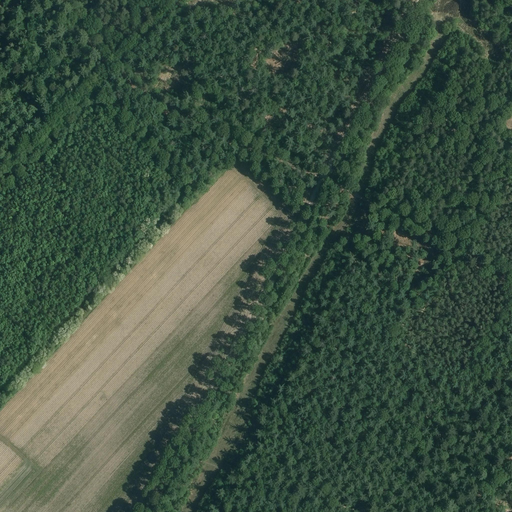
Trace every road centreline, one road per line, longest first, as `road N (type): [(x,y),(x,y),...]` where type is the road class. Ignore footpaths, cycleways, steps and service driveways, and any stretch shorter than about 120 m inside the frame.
road 1 (track): [(147,511),(417,0)]
road 2 (track): [(111,70),(150,101),(329,182)]
road 3 (track): [(511,282),(329,182)]
road 4 (track): [(333,511),(182,447)]
road 5 (track): [(111,70),(0,181)]
